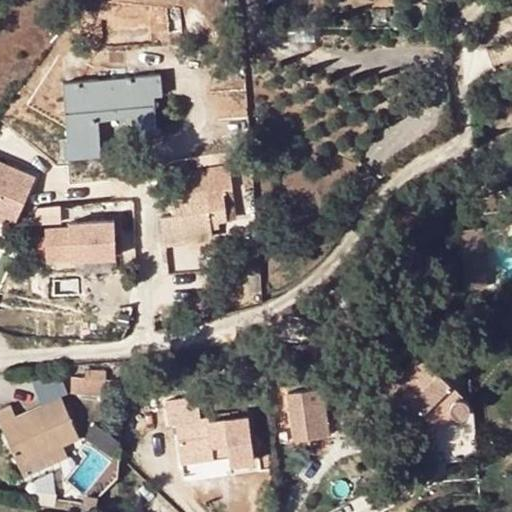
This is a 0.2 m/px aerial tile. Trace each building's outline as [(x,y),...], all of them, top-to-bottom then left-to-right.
[(160,74),(64,83),(68,138),(69,151),(101,148),(95,115),(131,109),(134,132),(157,131),(154,95),(162,94),(160,74)] [(0,163),(0,219),(16,226),(35,178),(0,163)] [(181,182),(183,194),(224,189),(233,188),(231,176),(181,182)] [(233,188),(224,189),(227,216),(237,215),(233,188)] [(183,194),(172,196),(174,214),(162,216),(165,241),(212,235),(211,223),(228,221),(227,216),(224,189),(183,194)] [(0,240),(8,244),(16,226),(0,219),(0,240)] [(45,229),(46,259),(115,256),(114,221),(69,223),(69,228),(45,229)] [(482,226),(458,228),(458,234),(458,239),(458,240),(483,239),(482,226)] [(486,285),(483,239),(458,240),(462,287),(486,285)] [(396,363),(381,378),(400,397),(405,392),(412,399),(439,428),(433,434),(429,462),(462,457),(475,447),(471,399),(468,401),(421,353),(403,370),(396,363)] [(108,373),(88,372),(86,393),(106,395),(108,373)] [(40,382),(44,398),(60,395),(57,379),(40,382)] [(405,392),(400,397),(406,403),(412,399),(405,392)] [(0,421),(20,464),(60,446),(80,437),(62,396),(17,417),(11,406),(0,410),(0,421)] [(198,399),(166,403),(170,424),(176,423),(182,463),(213,458),(212,446),(227,444),(230,463),(255,460),(248,416),(210,421),(209,418),(200,419),(198,399)] [(320,401),(290,407),(296,440),(326,434),(320,401)] [(183,470),(230,463),(227,444),(212,446),(213,458),(182,463),(183,470)] [(65,457),(60,446),(20,464),(25,475),(65,457)]
